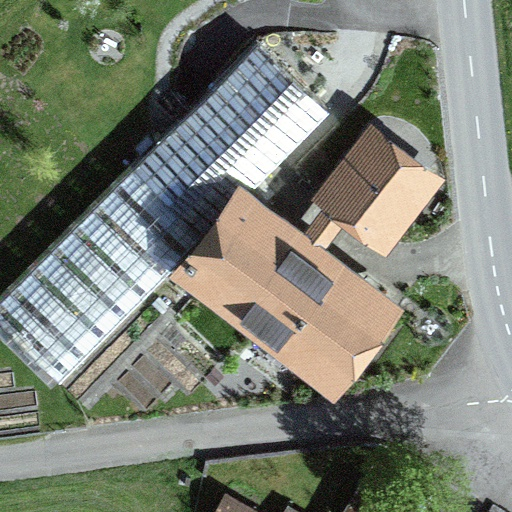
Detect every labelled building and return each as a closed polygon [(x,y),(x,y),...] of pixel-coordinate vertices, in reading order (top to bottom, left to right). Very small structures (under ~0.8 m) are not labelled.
[(257,37),(0,293),(0,321),(60,381),(330,110),(257,37)] [(380,232),(424,174),(377,138),(332,195),(380,232)] [(192,264),(329,369),(378,305),(240,200),(192,264)] [(411,511),(361,482),(343,511),(411,511)] [(253,511),(225,494),(213,511),(253,511)]
